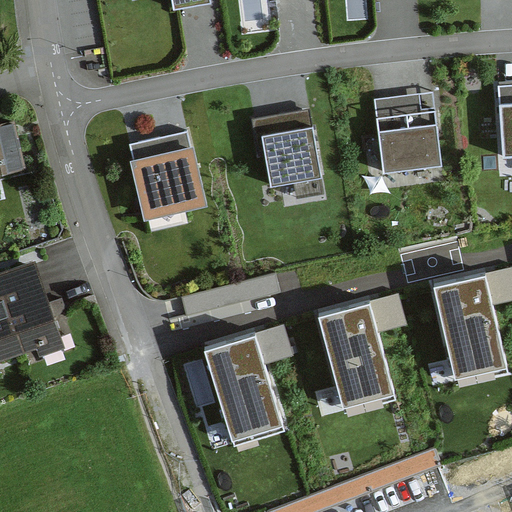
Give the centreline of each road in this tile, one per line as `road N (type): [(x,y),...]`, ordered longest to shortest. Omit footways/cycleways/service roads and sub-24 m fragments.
road 1 (residential): [(59,108),(229,72),(511,39)]
road 2 (residential): [(59,108),(204,511)]
